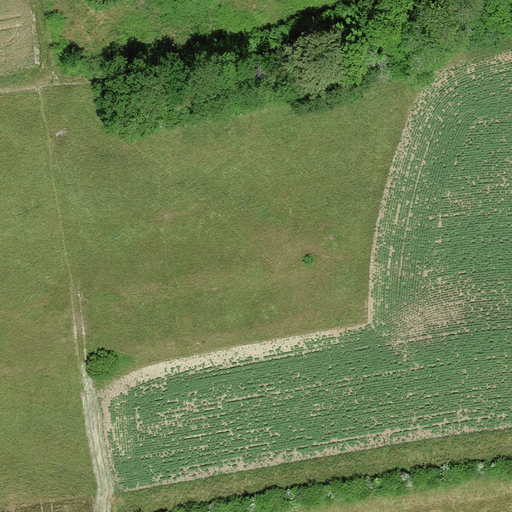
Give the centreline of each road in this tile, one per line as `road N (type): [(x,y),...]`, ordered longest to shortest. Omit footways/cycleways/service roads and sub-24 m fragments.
road 1 (track): [(106,511),(51,84),(278,52),(465,0)]
road 2 (track): [(41,0),(51,84),(0,90)]
